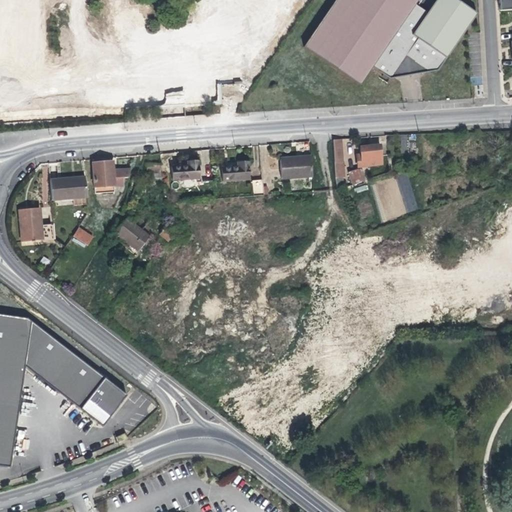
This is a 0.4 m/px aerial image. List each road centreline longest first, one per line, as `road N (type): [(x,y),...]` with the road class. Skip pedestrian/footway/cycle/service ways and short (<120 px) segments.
road 1 (residential): [(0,160),(57,144),(326,123)]
road 2 (tertiary): [(33,288),(227,434)]
road 3 (tertiary): [(227,434),(181,440),(65,487),(0,502)]
road 4 (residential): [(326,123),(511,113)]
road 5 (tertiary): [(227,434),(327,511)]
